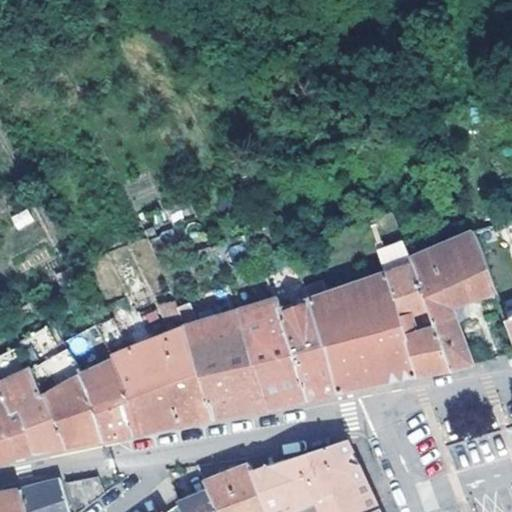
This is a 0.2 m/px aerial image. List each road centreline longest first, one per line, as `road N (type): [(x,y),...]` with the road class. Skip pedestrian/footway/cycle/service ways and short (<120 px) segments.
road 1 (residential): [(0,483),(348,420),(392,425)]
road 2 (residential): [(392,425),(404,403),(511,377)]
